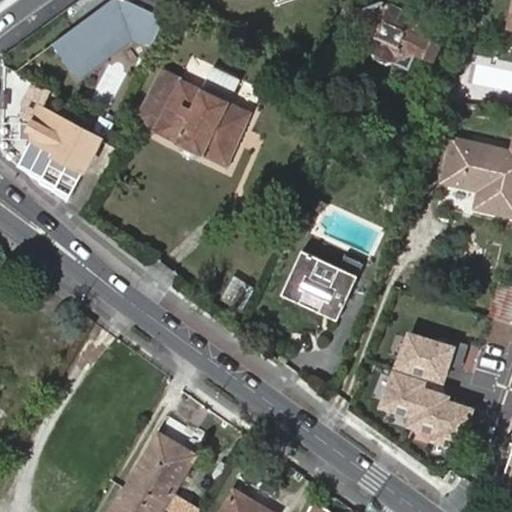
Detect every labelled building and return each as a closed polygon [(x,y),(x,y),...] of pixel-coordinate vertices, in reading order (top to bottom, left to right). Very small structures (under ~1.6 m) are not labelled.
[(109,0),(52,46),(76,76),(130,33),(151,45),(174,0),(109,0)] [(373,11),(365,7),(356,4),(350,21),(365,27),(359,43),(376,50),(379,42),(401,50),(412,44),(419,48),(434,52),(442,37),(425,29),(431,14),(390,0),(383,0),(382,7),(373,11)] [(383,0),(380,0),(365,7),(373,11),(382,7),(383,0)] [(80,81),(130,39),(149,49),(151,45),(130,33),(76,76),(80,81)] [(379,42),(376,50),(413,64),(419,48),(412,44),(401,50),(379,42)] [(155,128),(227,163),(253,112),(183,77),(155,128)] [(25,121),(33,125),(41,111),(50,94),(33,86),(22,107),(25,121)] [(48,154),(85,172),(101,139),(41,111),(33,125),(35,127),(32,144),(48,151),(48,154)] [(511,150),(490,146),(453,138),(443,180),(481,190),(478,206),(511,213),(511,150)] [(511,142),(494,138),(490,146),(511,150),(511,142)] [(392,176),(384,193),(402,202),(410,184),(392,176)] [(316,262),(319,258),(300,249),(279,293),(299,303),(304,292),(322,301),(317,310),(336,319),(357,275),(339,266),(336,272),(316,262)] [(511,314),(511,285),(506,284),(499,312),(511,314)] [(455,347),(409,330),(397,364),(443,380),(455,347)] [(426,380),(393,369),(382,404),(414,414),(411,424),(438,433),(436,440),(462,448),(474,409),(446,401),(448,395),(424,388),(426,380)] [(327,397),(335,381),(315,372),(308,388),(327,397)] [(161,434),(114,511),(162,511),(197,455),(161,434)] [(511,450),(501,481),(511,485),(511,450)] [(269,511),(237,493),(225,511),(269,511)]
